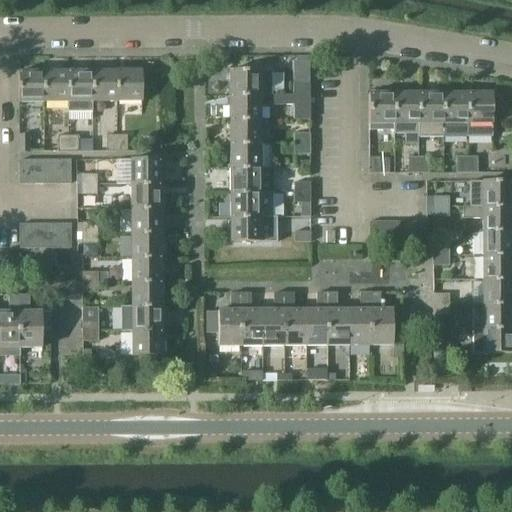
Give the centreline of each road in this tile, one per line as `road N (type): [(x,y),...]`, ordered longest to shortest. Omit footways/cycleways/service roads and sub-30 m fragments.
road 1 (residential): [(0,28),(328,28),(511,58)]
road 2 (tertiary): [(0,431),(511,428)]
